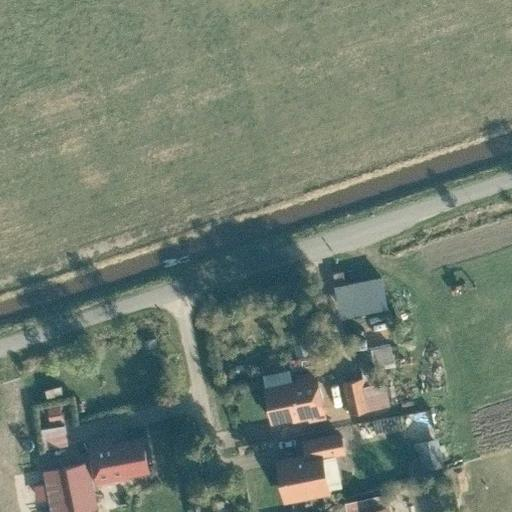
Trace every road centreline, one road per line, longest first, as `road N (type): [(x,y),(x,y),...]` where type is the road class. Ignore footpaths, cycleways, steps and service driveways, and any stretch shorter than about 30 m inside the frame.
road 1 (tertiary): [(511,177),(182,287)]
road 2 (residential): [(182,287),(228,511)]
road 3 (tertiary): [(182,287),(0,343)]
